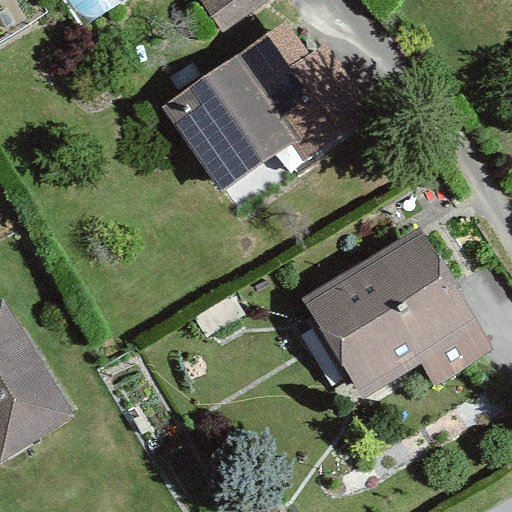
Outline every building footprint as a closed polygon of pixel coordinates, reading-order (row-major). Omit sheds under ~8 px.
[(77,0),(93,21),(120,0),(77,0)] [(208,0),(224,25),(263,0),(208,0)] [(318,17),(155,111),(207,199),(370,105),(318,17)] [(438,225),(310,302),(383,422),(511,345),(438,225)] [(5,293),(0,296),(0,455),(2,459),(77,415),(5,293)]
